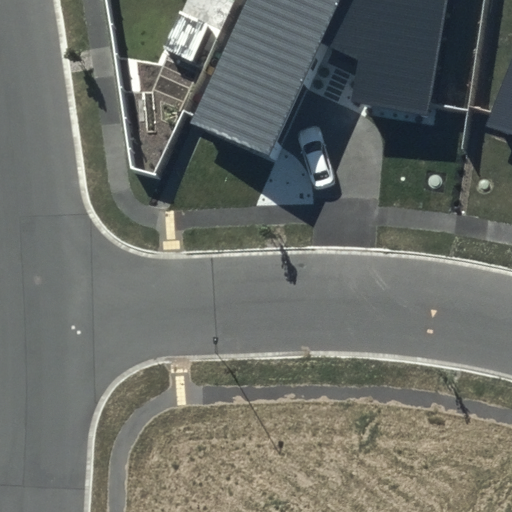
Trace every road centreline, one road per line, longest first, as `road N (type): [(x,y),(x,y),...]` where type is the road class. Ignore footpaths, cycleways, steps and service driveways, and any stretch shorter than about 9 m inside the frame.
road 1 (residential): [(41,315),(258,300),(462,305),(511,321)]
road 2 (residential): [(0,25),(41,315)]
road 3 (residential): [(41,315),(43,413),(29,511)]
